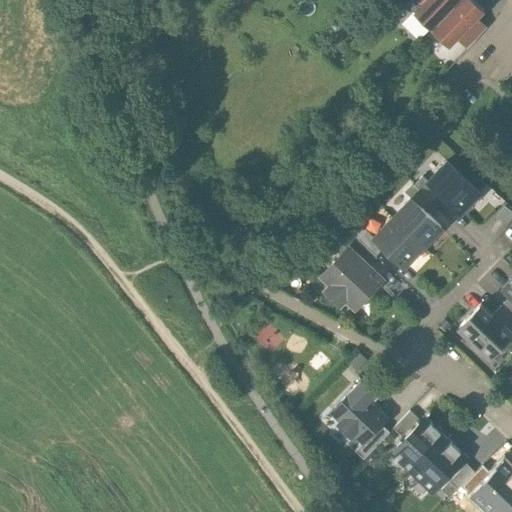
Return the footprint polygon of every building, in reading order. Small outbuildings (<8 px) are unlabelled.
[(454,0),(418,0),(417,1),(410,8),(428,27),(454,0)] [(472,0),(454,0),(428,27),(446,44),(454,37),(474,15),(481,9),(472,0)] [(474,15),(454,37),(465,48),(486,26),(474,15)] [(451,161),(431,182),(443,194),(463,213),(483,193),(451,161)] [(428,210),(443,194),(431,182),(415,198),(428,210)] [(415,198),(397,216),(426,245),(444,226),(428,210),(415,198)] [(397,216),(380,234),(391,246),(409,263),(426,245),(397,216)] [(382,255),(391,246),(380,234),(371,244),(382,255)] [(376,262),(382,255),(371,244),(362,235),(325,272),(336,282),(329,289),(344,304),(351,296),(360,305),(389,275),(376,262)] [(511,340),(511,333),(484,306),(461,329),(492,360),(511,340)] [(252,336),(272,353),(287,336),(267,319),(252,336)] [(388,422),(352,388),(326,416),(362,449),(388,422)] [(399,459),(417,476),(449,440),(431,423),(399,459)] [(468,457),(449,440),(417,476),(435,492),(468,457)] [(511,468),(503,460),(491,472),(470,494),(470,495),(487,511),(508,511),(511,508),(511,468)] [(470,494),(491,472),(482,464),(461,485),(470,494)]
